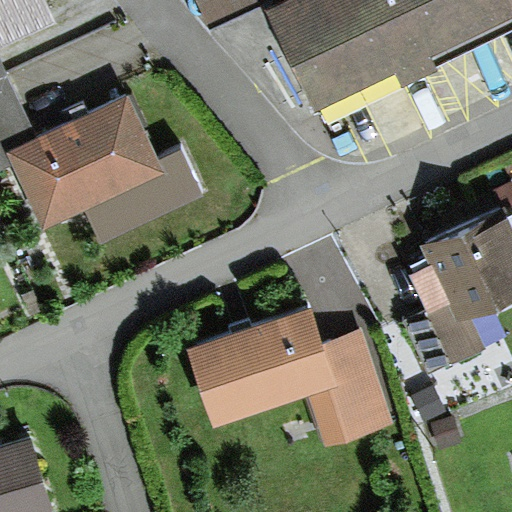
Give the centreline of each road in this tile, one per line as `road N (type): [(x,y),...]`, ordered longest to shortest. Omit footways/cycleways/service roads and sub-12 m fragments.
road 1 (residential): [(70,332),(511,125)]
road 2 (residential): [(130,511),(70,332)]
